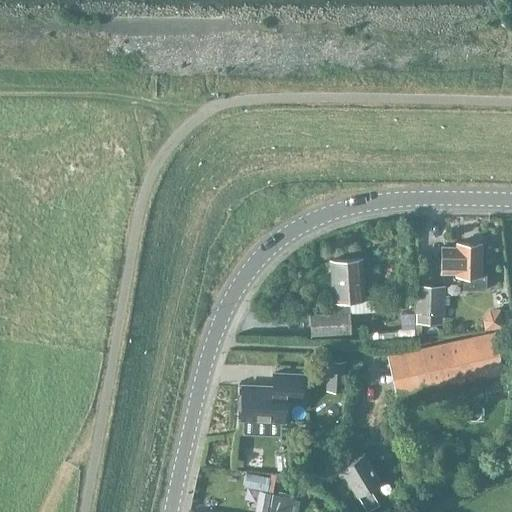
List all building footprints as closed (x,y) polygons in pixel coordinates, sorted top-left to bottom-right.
[(456,272),(456,275),(463,275),(463,289),(485,289),(486,275),(480,275),(481,243),(456,243),(456,247),(441,246),(440,272),(456,272)] [(351,332),(349,312),(348,300),(364,299),(362,259),(330,260),(333,313),(309,315),(310,335),(351,332)] [(415,313),(417,313),(417,323),(441,323),(441,314),(443,314),(444,286),(416,286),(415,313)] [(495,314),(477,316),(478,331),(496,330),(495,314)] [(398,339),(415,338),(415,328),(401,329),(397,330),(398,339)] [(377,341),(377,332),(376,331),(361,333),(362,342),(377,341)] [(493,334),(388,357),(396,396),(502,373),(493,334)] [(285,400),(301,400),(302,375),(273,373),(272,387),(241,385),(241,394),(237,397),(236,407),(240,411),(240,419),(284,421),(285,400)] [(369,487),(380,481),(363,452),(339,466),(366,511),(379,503),(369,487)] [(288,511),(292,497),(271,493),(267,511),(288,511)]
